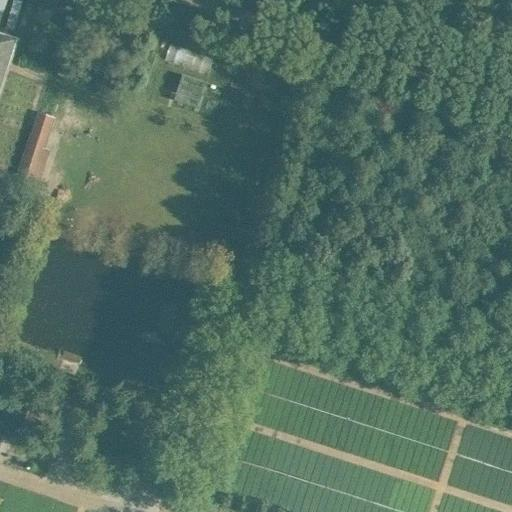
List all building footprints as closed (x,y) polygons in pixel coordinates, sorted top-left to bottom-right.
[(0,0),(0,90),(17,39),(0,33),(0,0)] [(166,60),(209,71),(214,53),(171,41),(166,60)] [(175,99),(199,107),(206,82),(182,75),(175,99)] [(57,116),(37,109),(11,186),(32,193),(57,116)] [(27,407),(6,400),(0,419),(0,435),(17,440),(27,407)]
